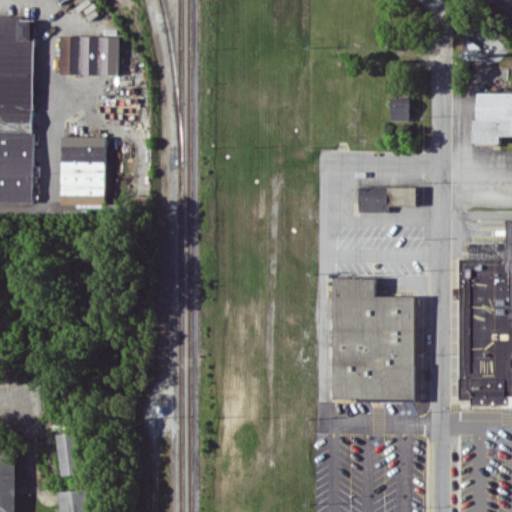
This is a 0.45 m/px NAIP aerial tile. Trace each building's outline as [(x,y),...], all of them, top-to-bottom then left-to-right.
[(0,201),(33,202),(35,19),(19,19),(19,15),(0,15),(0,201)] [(121,35),(61,34),(61,73),(120,74),(121,35)] [(511,92),(478,92),(478,120),(474,120),(474,142),(501,142),(501,135),(511,135),(511,92)] [(410,120),(410,96),(392,97),(392,120),(410,120)] [(107,136),(63,135),(62,204),(106,204),(107,136)] [(359,211),(389,211),(389,204),(417,205),(417,186),(360,185),(359,211)] [(505,217),(511,217),(511,405),(476,405),(476,397),(461,397),(461,259),(470,259),(471,241),(505,241),(505,217)] [(334,399),(416,400),(416,295),(376,295),(376,277),(334,277),(334,399)] [(55,433),(59,475),(78,473),(74,431),(55,433)] [(0,511),(14,511),(15,448),(0,447),(0,511)] [(86,511),(86,489),(59,490),(60,511),(86,511)]
